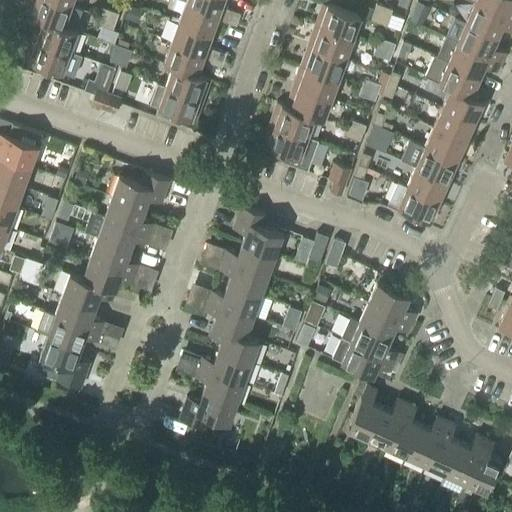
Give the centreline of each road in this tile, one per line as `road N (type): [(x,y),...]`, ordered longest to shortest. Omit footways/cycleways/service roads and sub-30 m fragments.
road 1 (residential): [(159,306),(174,328),(143,411),(129,420),(120,420),(109,401),(137,317),(150,306)]
road 2 (residential): [(437,278),(416,246),(361,221),(211,176)]
road 3 (residential): [(211,176),(0,98)]
road 4 (residential): [(437,278),(511,99)]
road 5 (residential): [(211,176),(275,0)]
road 6 (residential): [(159,306),(211,176)]
road 7 (residential): [(511,375),(465,344),(437,278)]
